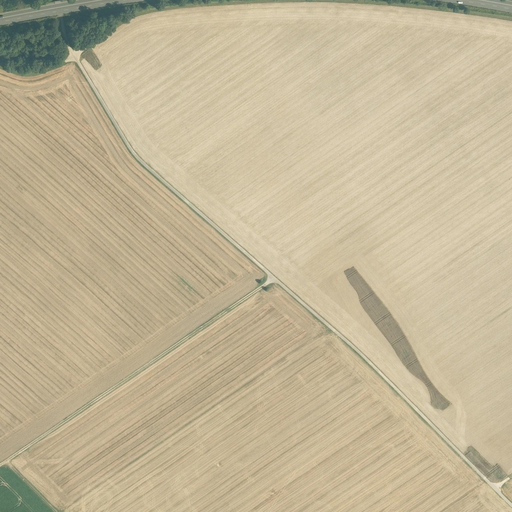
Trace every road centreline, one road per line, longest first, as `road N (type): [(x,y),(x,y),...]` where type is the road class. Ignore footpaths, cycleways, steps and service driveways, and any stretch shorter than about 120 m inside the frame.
road 1 (track): [(57,0),(66,42),(135,154),(364,356),(511,505)]
road 2 (track): [(511,20),(360,2),(201,5),(126,18),(45,70),(0,67)]
road 3 (track): [(0,471),(277,280)]
